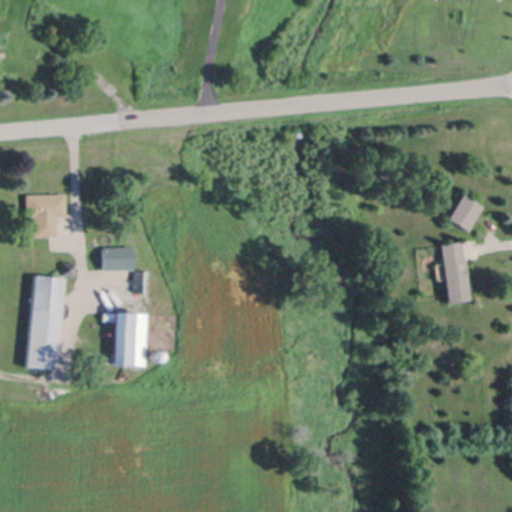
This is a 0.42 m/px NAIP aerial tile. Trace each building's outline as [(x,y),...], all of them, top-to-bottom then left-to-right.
[(0,18),(8,19),(7,33),(0,32),(0,18)] [(41,54),(40,74),(29,73),(29,78),(7,77),(7,55),(28,56),(28,54),(41,54)] [(55,213),(55,233),(34,234),(33,214),(25,214),(25,193),(64,192),(64,213),(55,213)] [(481,205),(466,228),(448,216),(463,193),(481,205)] [(471,299),(449,302),(442,245),(463,242),(471,299)] [(133,267),(103,268),(102,246),(132,245),(133,267)] [(76,260),(75,274),(63,273),(64,259),(76,260)] [(148,268),(148,290),(132,290),(133,268),(148,268)] [(62,276),(54,368),(26,365),(33,273),(62,276)] [(143,311),(141,363),(112,362),(114,310),(143,311)] [(153,349),(154,349),(155,349),(156,349),(156,350),(157,351),(158,351),(158,352),(158,353),(158,354),(158,355),(158,356),(158,357),(157,358),(156,358),(156,359),(155,359),(154,360),(153,360),(152,360),(151,359),(150,359),(149,358),(148,357),(148,356),(147,355),(147,354),(147,353),(148,352),(148,351),(149,351),(149,350),(150,349),(151,349),(152,349),(153,349)]
